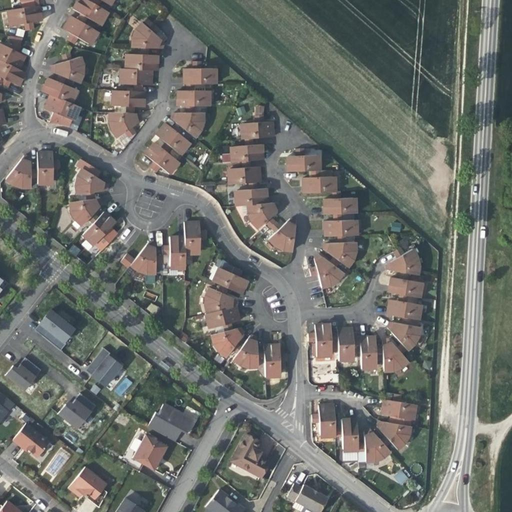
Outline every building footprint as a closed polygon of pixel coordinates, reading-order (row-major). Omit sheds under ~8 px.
[(108,11),(98,6),(91,2),(87,0),(78,0),(77,2),(73,9),(80,14),(87,17),(98,24),(102,18),(103,19),(108,11)] [(110,8),(100,2),(98,6),(108,11),(110,8)] [(40,13),(39,5),(29,7),(7,10),(8,17),(11,17),(12,25),(24,23),(33,22),(41,21),(40,13)] [(83,23),(77,19),(71,16),(67,23),(63,29),(71,33),(77,37),(88,43),(91,38),(93,39),(98,31),(83,23)] [(143,21),(150,27),(154,23),(146,17),(143,21)] [(131,48),(136,48),(143,48),(161,49),(162,45),(163,42),(154,34),(148,30),(140,23),(134,29),(132,39),(131,48)] [(159,28),(154,23),(150,27),(156,32),(159,28)] [(0,59),(19,69),(22,63),(25,56),(18,52),(9,48),(0,43),(0,59)] [(125,60),(125,69),(151,70),(156,70),(156,62),(157,55),(143,54),(136,54),(128,54),(127,60),(125,60)] [(51,72),(58,75),(65,77),(79,83),(82,74),(83,65),(80,56),(71,59),(64,61),(51,65),(51,69),(51,72)] [(25,72),(19,69),(0,59),(0,77),(3,79),(9,82),(18,86),(21,80),(25,72)] [(151,77),(151,70),(125,69),(119,68),(119,77),(121,77),(121,84),(134,84),(141,85),(150,85),(151,77)] [(183,84),(186,84),(193,84),(215,84),(215,76),(213,76),(213,69),(200,68),(193,68),(183,68),(183,77),(183,84)] [(50,95),(71,103),(74,96),(72,95),(75,89),(67,86),(56,81),(47,78),(45,84),(42,92),(50,95)] [(143,91),(141,91),(134,91),(112,90),(112,98),(114,98),(113,105),(126,106),(134,106),(142,106),(143,99),(143,91)] [(177,106),(185,106),(193,106),(208,106),(208,98),(206,98),(206,91),(193,91),(186,91),(177,91),(177,98),(177,106)] [(71,103),(50,95),(47,102),(44,109),(53,113),(59,115),(71,120),(74,114),(76,114),(79,107),(71,103)] [(236,108),(238,116),(246,114),(244,106),(236,108)] [(139,113),(133,113),(126,113),(109,112),(109,120),(111,130),(116,138),(117,137),(124,132),(130,128),(140,120),(139,116),(139,113)] [(171,119),(176,123),(182,128),(194,137),(200,130),(203,122),(204,113),(193,113),(185,113),(174,113),(173,115),(171,119)] [(244,138),(252,138),(272,137),(272,130),(271,121),(262,122),(255,122),(242,123),(243,131),(241,131),(241,139),(244,138)] [(188,141),(178,133),(172,128),(165,123),(161,128),(156,135),(180,154),(185,148),(184,146),(188,141)] [(128,138),(128,137),(126,134),(124,132),(117,137),(122,143),(128,138)] [(175,159),(150,140),(145,146),(140,151),(148,157),(143,162),(149,167),(153,161),(163,170),(168,164),(169,166),(175,159)] [(222,162),(241,161),(249,161),(262,160),(262,153),(261,144),(252,145),(245,145),(232,146),(232,154),(221,155),(222,162)] [(37,152),(37,170),(37,177),(37,184),(38,184),(45,184),(45,182),(52,182),(52,167),(52,160),(52,152),(45,152),(37,152)] [(287,171),(312,171),(319,170),(318,162),(316,162),(316,155),(303,156),(296,156),(287,156),(287,164),(287,171)] [(30,188),(30,177),(30,170),(30,162),(26,161),(21,159),(5,179),(6,179),(12,184),(22,188),(30,188)] [(75,194),(86,193),(93,192),(107,190),(108,185),(96,177),(100,171),(96,169),(93,167),(89,173),(81,168),(77,175),(74,186),(75,194)] [(248,183),(256,183),(259,182),(259,174),(258,167),(249,167),(242,168),(229,169),(230,176),(227,176),(228,184),(248,183)] [(303,193),(332,192),(334,192),(334,184),(332,184),(332,177),(319,177),(312,177),(303,178),(303,185),(303,193)] [(241,205),(266,203),(266,196),(265,189),(256,189),(245,190),(236,191),(237,198),(234,198),(235,205),(241,205)] [(99,198),(94,199),(87,200),(69,202),(70,211),(74,218),(81,226),(88,219),(93,213),(102,204),(101,202),(99,198)] [(324,214),(333,214),(340,213),(355,213),(355,205),(353,205),(352,198),(339,198),(332,198),(323,199),(323,207),(324,214)] [(266,203),(241,205),(242,213),(247,213),(251,222),(257,229),(264,222),(270,217),(279,208),(278,206),(276,202),(266,203)] [(103,212),(98,218),(93,223),(82,234),(88,240),(89,239),(94,243),(103,234),(108,229),(114,223),(110,218),(103,212)] [(290,219),(280,227),(275,232),(268,239),(273,245),(282,250),(292,251),(295,221),(293,220),(290,219)] [(324,236),(337,236),(344,236),(356,235),(356,227),(354,227),(353,220),(340,221),(333,221),(324,221),(324,229),(324,236)] [(185,222),(185,237),(185,254),(193,254),(193,251),(200,251),(200,239),(200,231),(200,222),(194,222),(185,222)] [(275,222),(270,226),(273,230),(278,225),(275,222)] [(400,232),(401,223),(392,222),(391,231),(400,232)] [(184,268),(185,254),(185,237),(178,237),(169,237),(169,246),(169,254),(169,266),(176,266),(176,268),(184,268)] [(134,260),(130,265),(137,271),(146,274),(155,274),(155,264),(155,256),(155,244),(152,243),(148,242),(134,260)] [(323,249),(333,257),(339,261),(347,267),(352,260),(356,251),(356,242),(345,243),(337,243),(326,243),(325,246),(323,249)] [(76,257),(81,249),(73,244),(68,252),(76,257)] [(400,272),(400,275),(407,277),(407,273),(417,274),(418,265),(417,257),(413,249),(403,254),(396,258),(386,263),(387,267),(387,270),(400,272)] [(128,268),(130,265),(134,260),(126,253),(120,261),(128,268)] [(314,258),(316,267),(318,274),(321,287),(330,285),(338,281),(344,274),(335,266),(329,262),(321,255),(318,257),(314,258)] [(212,281),(220,285),(227,288),(240,294),(244,287),(247,280),(239,277),(232,274),(220,268),(217,275),(215,274),(212,281)] [(155,284),(155,276),(146,275),(145,283),(155,284)] [(388,293),(399,294),(407,296),(419,297),(420,289),(418,289),(419,282),(406,280),(399,279),(390,277),(389,287),(388,293)] [(237,300),(224,294),(218,291),(209,287),(205,295),(204,305),(206,314),(235,306),(236,303),(237,300)] [(418,304),(405,302),(398,301),(389,300),(388,308),(386,315),(403,317),(403,320),(410,322),(410,318),(418,319),(419,311),(417,311),(418,304)] [(235,306),(206,314),(205,314),(207,322),(209,321),(210,328),(223,325),(230,323),(239,321),(237,314),(235,306)] [(73,329),(49,310),(43,319),(39,324),(43,327),(38,333),(60,350),(65,344),(63,342),(73,329)] [(386,327),(396,338),(401,344),(407,350),(413,344),(418,336),(420,327),(409,325),(402,324),(390,322),(388,324),(386,327)] [(43,327),(39,324),(34,330),(38,333),(43,327)] [(331,354),(330,341),(330,334),(329,324),(322,325),(314,325),(314,333),(307,334),(308,341),(315,341),(316,357),(324,357),(324,354),(331,354)] [(240,327),(232,330),(225,332),(211,335),(213,343),(218,351),(226,358),(232,349),(236,343),(244,332),(242,330),(240,327)] [(336,329),(337,333),(337,340),(338,360),(346,360),(346,358),(354,358),(353,345),(353,338),(352,328),(345,329),(336,329)] [(249,335),(242,347),(237,353),(233,360),(239,364),(249,368),(258,368),(257,357),(257,350),(256,338),(253,337),(249,335)] [(359,337),(360,344),(361,369),(369,368),(369,366),(376,366),(376,353),(375,346),(375,336),(367,337),(359,337)] [(382,341),(382,345),(382,352),(383,371),(392,371),(401,368),(408,363),(396,348),(391,343),(389,340),(385,341),(382,341)] [(263,345),(263,350),(264,357),(265,377),(273,376),(273,374),(280,374),(279,361),(279,354),(278,345),(273,345),(263,345)] [(109,353),(103,348),(93,359),(88,366),(94,371),(91,375),(104,386),(120,366),(107,356),(109,353)] [(16,368),(12,365),(4,375),(24,390),(40,370),(25,357),(19,365),(16,368)] [(94,371),(88,366),(85,370),(91,375),(94,371)] [(113,390),(120,397),(132,383),(125,376),(113,390)] [(0,420),(14,403),(0,392),(0,420)] [(68,407),(64,404),(57,413),(76,429),(95,405),(79,393),(73,401),(68,407)] [(381,415),(390,416),(397,417),(410,419),(411,412),(413,413),(415,404),(383,399),(382,407),(381,415)] [(193,420),(163,404),(158,413),(155,412),(147,427),(174,442),(180,431),(186,434),(188,428),(193,420)] [(326,437),(335,436),(335,429),(334,404),(327,405),(318,405),(319,414),(319,422),(319,434),(326,434),(326,437)] [(350,451),(358,450),(358,444),(357,418),(351,418),(341,419),(342,429),(342,436),(342,448),(350,448),(350,451)] [(396,424),(389,423),(380,422),(378,425),(377,428),(385,436),(390,442),(397,450),(404,444),(407,435),(409,426),(396,424)] [(49,441),(25,423),(12,439),(23,448),(23,447),(28,450),(37,457),(49,441)] [(389,451),(385,446),(380,441),(369,429),(366,431),(363,433),(364,444),(364,451),(365,462),(375,461),(383,457),(389,451)] [(166,446),(145,434),(127,466),(139,472),(143,464),(153,470),(158,462),(155,461),(160,453),(162,454),(166,446)] [(258,442),(244,435),(230,461),(259,477),(267,463),(256,457),(259,452),(257,451),(254,449),(258,442)] [(59,447),(45,471),(55,477),(69,453),(59,447)] [(106,484),(84,467),(67,488),(78,496),(81,494),(87,499),(98,507),(106,492),(102,489),(106,484)] [(402,485),(409,477),(399,470),(392,478),(402,485)] [(287,498),(313,511),(320,511),(328,498),(316,492),(304,485),(303,488),(295,484),(287,498)] [(244,511),(243,511),(244,509),(240,506),(235,502),(234,503),(226,497),(227,496),(218,488),(205,505),(213,511),(244,511)] [(131,490),(126,497),(137,505),(142,498),(131,490)] [(125,498),(115,511),(141,511),(143,510),(125,498)] [(19,511),(6,501),(0,509),(0,511),(19,511)]
